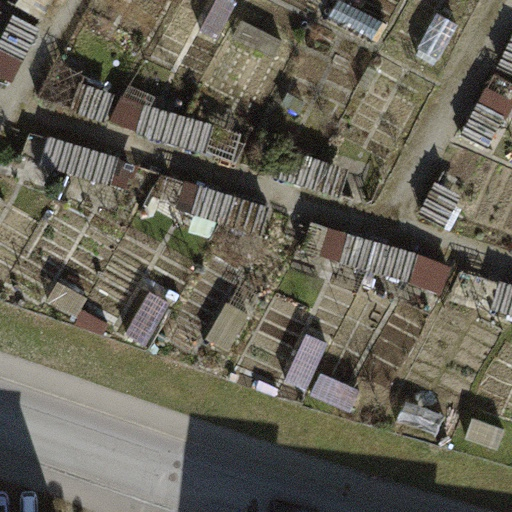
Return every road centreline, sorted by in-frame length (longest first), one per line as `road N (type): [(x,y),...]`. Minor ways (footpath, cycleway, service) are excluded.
road 1 (track): [(0,107),(389,227),(507,0)]
road 2 (residential): [(0,408),(330,511)]
road 3 (track): [(80,0),(20,113)]
